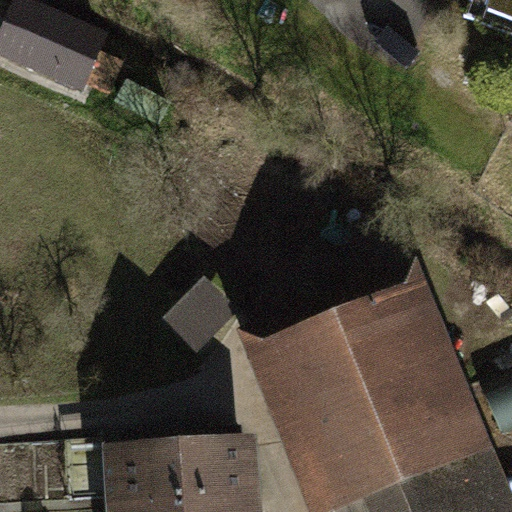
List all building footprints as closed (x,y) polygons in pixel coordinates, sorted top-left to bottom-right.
[(511,0),(470,0),(465,17),(511,34),(511,0)] [(102,42),(16,4),(0,41),(0,47),(84,84),(85,81),(112,93),(124,66),(97,54),(102,42)] [(158,318),(193,353),(237,309),(202,274),(158,318)] [(484,511),(399,298),(277,347),(339,501),(375,486),(385,511),(435,511),(438,511),(484,511)] [(246,511),(242,441),(121,449),(125,511),(246,511)]
